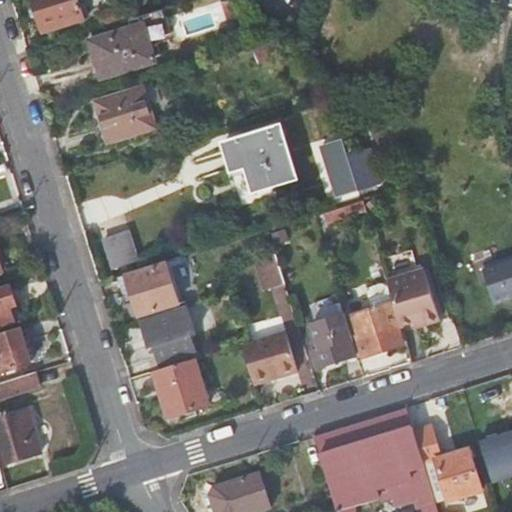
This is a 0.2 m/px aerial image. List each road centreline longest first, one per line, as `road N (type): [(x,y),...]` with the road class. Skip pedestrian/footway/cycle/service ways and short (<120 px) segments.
road 1 (residential): [(0,40),(136,470)]
road 2 (residential): [(136,470),(511,351)]
road 3 (residential): [(0,510),(136,470)]
